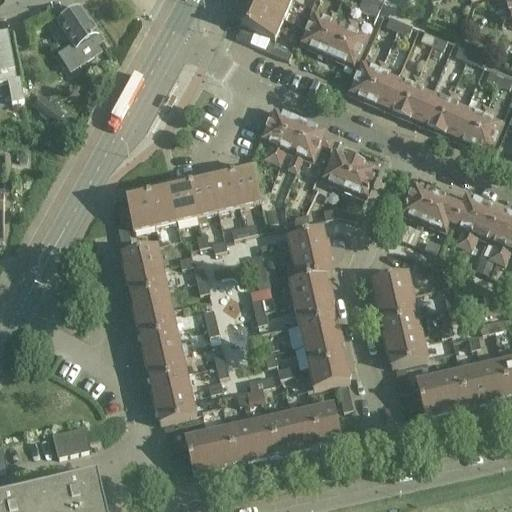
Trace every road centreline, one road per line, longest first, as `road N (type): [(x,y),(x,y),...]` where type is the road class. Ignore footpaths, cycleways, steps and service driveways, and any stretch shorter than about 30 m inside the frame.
road 1 (tertiary): [(13,319),(175,28)]
road 2 (residential): [(403,150),(352,268),(389,452)]
road 3 (residential): [(389,452),(159,500)]
road 4 (residential): [(403,150),(249,89),(207,56)]
road 5 (residential): [(305,511),(511,464)]
road 6 (residential): [(140,443),(115,381),(13,319)]
road 7 (residential): [(140,443),(120,459),(0,490)]
road 8 (residential): [(511,424),(389,452)]
